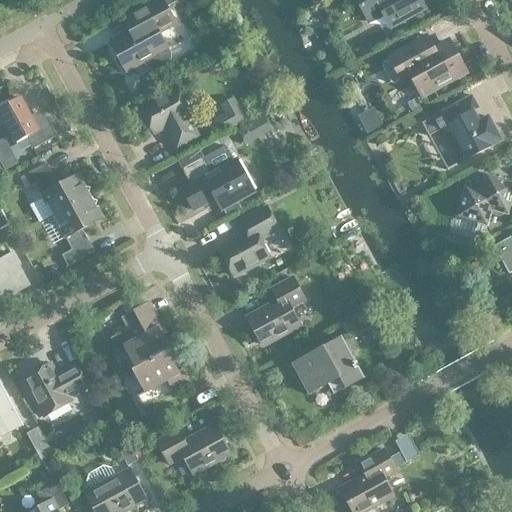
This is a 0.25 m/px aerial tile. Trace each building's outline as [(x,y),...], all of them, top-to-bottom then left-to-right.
[(176,2),(175,0),(158,0),(131,15),(122,20),(129,32),(110,43),(125,71),(141,63),(143,66),(147,69),(152,71),(157,70),(164,67),(167,63),(168,58),(168,53),(166,49),(158,33),(175,24),(166,8),(176,2)] [(355,0),(360,8),(366,18),(368,22),(382,15),(389,28),(424,8),(419,0),(355,0)] [(426,36),(419,40),(387,57),(388,59),(380,63),(380,66),(390,85),(393,85),(400,81),(401,83),(410,78),(420,96),(463,73),(447,43),(434,50),(426,36)] [(178,149),(198,138),(187,116),(190,115),(176,90),(139,110),(153,135),(166,128),(178,149)] [(33,122),(20,99),(0,109),(0,115),(15,143),(26,137),(33,149),(56,136),(45,116),(33,122)] [(225,116),(213,123),(220,135),(244,122),(233,101),(220,107),(225,116)] [(461,117),(454,105),(421,123),(428,137),(437,132),(455,166),(501,141),(489,120),(480,125),(472,111),(461,117)] [(377,112),(360,121),(367,133),(383,124),(377,112)] [(249,124),(235,132),(242,146),(256,138),(249,124)] [(190,186),(181,190),(192,211),(214,199),(220,210),(254,192),(236,160),(233,162),(224,147),(181,170),(190,186)] [(35,183),(54,216),(89,197),(77,175),(57,186),(45,164),(19,178),(25,189),(35,183)] [(511,200),(511,182),(485,174),(480,190),(464,185),(454,218),(487,227),(491,211),(507,216),(511,200)] [(101,219),(89,197),(54,216),(72,250),(61,256),(67,266),(93,252),(81,230),(101,219)] [(277,229),(266,208),(240,222),(247,234),(218,250),(233,277),(268,257),(258,240),(277,229)] [(0,229),(9,225),(0,209),(0,229)] [(511,236),(493,247),(508,274),(511,271),(511,236)] [(0,300),(28,285),(5,243),(0,245),(0,300)] [(304,300),(292,278),(270,290),(277,303),(247,319),(261,346),(299,325),(289,309),(304,300)] [(171,350),(145,304),(120,318),(126,329),(110,339),(116,351),(123,347),(135,368),(135,369),(167,352),(171,350)] [(370,326),(363,312),(341,324),(349,338),(370,326)] [(333,395),(362,379),(340,338),(292,364),(309,395),(327,384),(333,395)] [(185,386),(167,352),(135,369),(135,368),(132,370),(144,393),(137,396),(143,409),(185,386)] [(50,364),(22,379),(43,417),(71,402),(68,397),(87,387),(75,366),(63,373),(65,376),(58,379),(50,364)] [(0,384),(0,434),(6,431),(8,433),(22,425),(0,384)] [(178,430),(156,442),(168,465),(183,457),(192,474),(229,453),(214,427),(184,443),(178,430)] [(137,461),(130,447),(126,439),(115,445),(127,466),(137,461)] [(149,454),(141,440),(130,447),(137,461),(149,454)] [(47,445),(35,451),(40,461),(52,455),(47,445)] [(383,449),(358,463),(365,475),(340,489),(352,511),(362,511),(392,496),(382,479),(395,472),(383,449)] [(60,470),(52,455),(41,461),(50,476),(60,470)] [(95,488),(87,492),(98,511),(122,511),(146,499),(130,469),(119,475),(116,468),(108,465),(93,473),(91,481),(95,488)] [(58,511),(68,505),(56,483),(36,493),(42,504),(27,511),(58,511)]
